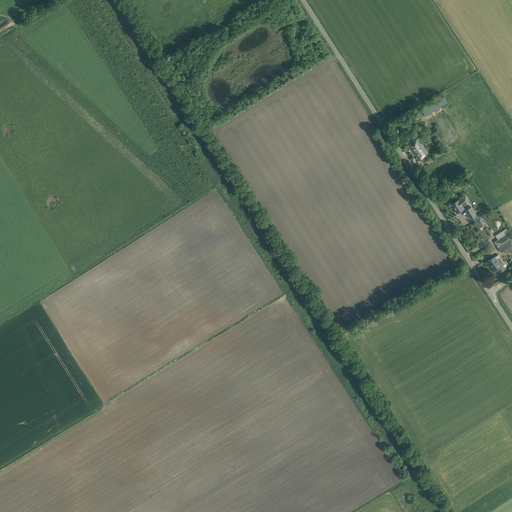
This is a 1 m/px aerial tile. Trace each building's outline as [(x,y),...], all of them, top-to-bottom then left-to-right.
[(425,116),(448,102),(445,97),(422,111),(425,116)] [(419,144),(416,139),(408,145),(419,159),(429,152),(421,142),(419,144)] [(458,199),(451,204),(453,207),(454,207),(457,212),(457,213),(464,208),(463,206),(470,201),(466,196),(459,200),(458,199)] [(465,210),(470,219),(477,215),(471,206),(465,210)] [(486,209),(479,214),(480,216),(481,217),(489,213),(488,211),(486,209)] [(475,221),(480,230),(487,226),(482,218),(475,221)] [(508,232),(494,241),(501,253),(511,245),(511,237),(508,232)] [(494,257),(487,261),(490,265),(491,265),(494,270),(497,268),(500,272),(505,269),(502,265),(504,264),(499,257),(496,259),(494,257)]
